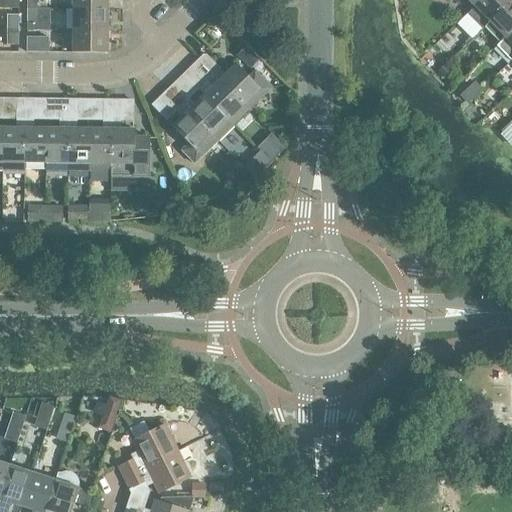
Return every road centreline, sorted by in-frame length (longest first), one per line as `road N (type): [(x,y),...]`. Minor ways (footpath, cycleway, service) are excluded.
road 1 (tertiary): [(0,315),(261,313)]
road 2 (residential): [(317,261),(317,0)]
road 3 (residential): [(202,0),(158,43),(103,75),(0,72)]
road 4 (residential): [(316,511),(318,370)]
road 5 (tertiary): [(511,313),(370,314)]
